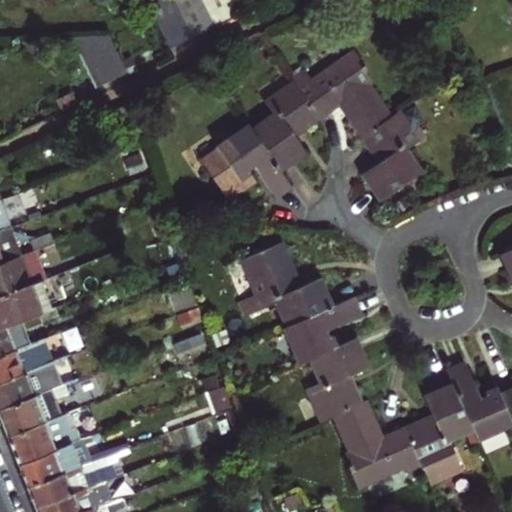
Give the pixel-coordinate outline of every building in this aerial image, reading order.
[(172,0),(175,5),(191,36),(213,25),(200,0),(172,0)] [(200,0),(213,25),(236,14),(229,0),(200,0)] [(168,48),(191,36),(175,5),(153,16),(168,48)] [(93,87),(124,72),(106,36),(68,38),(93,87)] [(291,78),(319,119),(337,106),(358,137),(391,114),(370,83),(373,81),(352,48),(310,76),(303,66),(289,75),(291,78)] [(270,110),(248,125),(280,170),(306,153),(295,135),(319,119),(291,78),(263,99),(270,110)] [(116,141),(135,134),(125,105),(106,111),(116,141)] [(391,114),(358,137),(375,161),(358,172),(378,201),(423,170),(407,146),(418,138),(399,109),(391,114)] [(291,187),(280,170),(248,125),(246,121),(197,156),(226,198),(255,179),(248,169),(253,165),(274,198),(291,187)] [(115,166),(132,161),(129,151),(112,157),(115,166)] [(0,201),(0,230),(8,227),(10,226),(0,201)] [(19,210),(24,221),(35,217),(31,206),(19,210)] [(0,262),(18,255),(8,227),(0,230),(0,262)] [(28,239),(32,250),(53,242),(48,231),(28,239)] [(283,326),(332,304),(321,276),(302,284),(282,240),(238,259),(260,309),(273,303),(283,326)] [(511,247),(498,254),(511,283),(511,282),(511,247)] [(18,255),(28,283),(41,278),(43,277),(32,250),(18,255)] [(0,293),(28,283),(18,255),(0,262),(0,293)] [(0,325),(39,311),(51,307),(41,278),(28,283),(0,293),(0,325)] [(175,289),(182,311),(196,306),(188,284),(175,289)] [(306,357),(337,344),(333,334),(329,336),(326,329),(361,313),(354,294),(332,304),(283,326),(281,327),(296,362),(306,357)] [(39,311),(41,319),(58,312),(55,305),(51,307),(39,311)] [(178,324),(199,316),(196,306),(182,311),(175,314),(178,324)] [(0,354),(34,342),(27,325),(41,319),(39,311),(0,325),(0,354)] [(303,388),(318,421),(330,415),(363,401),(351,374),(369,365),(356,335),(337,344),(306,357),(317,382),(303,388)] [(0,379),(52,360),(44,338),(34,342),(0,354),(0,379)] [(0,406),(50,388),(44,373),(72,363),(69,354),(52,360),(0,379),(0,406)] [(446,367),(452,381),(474,430),(478,440),(511,423),(511,422),(498,390),(495,384),(483,390),(485,394),(479,396),(464,360),(460,360),(446,367)] [(50,388),(0,406),(0,425),(4,435),(44,420),(60,414),(54,399),(67,394),(65,389),(80,384),(77,377),(50,388)] [(403,423),(424,471),(430,484),(462,470),(449,440),(474,430),(452,381),(422,394),(430,411),(403,423)] [(511,384),(498,390),(511,422),(511,384)] [(363,401),(330,415),(345,450),(342,451),(348,464),(346,465),(356,489),(405,468),(408,478),(424,471),(403,423),(381,433),(367,399),(363,401)] [(10,452),(15,463),(79,439),(110,427),(107,420),(79,430),(78,425),(65,429),(65,426),(48,432),(44,420),(4,435),(10,452)] [(23,484),(87,461),(79,439),(15,463),(21,478),(23,484)] [(113,451),(87,461),(23,484),(28,495),(32,506),(112,476),(108,465),(118,461),(113,451)] [(80,511),(112,500),(107,489),(128,482),(124,471),(112,476),(32,506),(34,511),(80,511)] [(126,511),(121,497),(112,500),(80,511),(126,511)]
